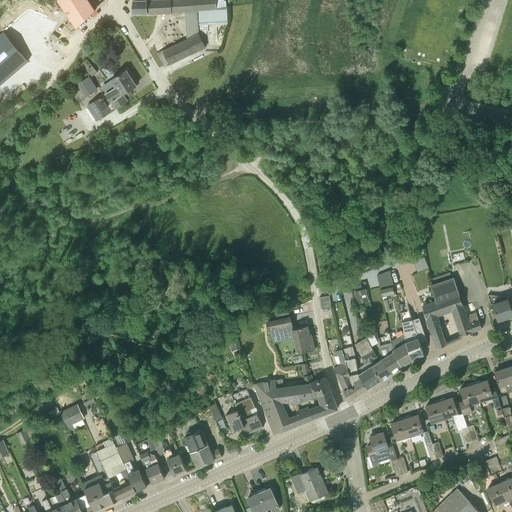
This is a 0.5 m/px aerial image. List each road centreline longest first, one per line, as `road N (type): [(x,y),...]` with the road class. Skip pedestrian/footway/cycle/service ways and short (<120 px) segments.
road 1 (unclassified): [(345,414),(296,216),(172,94),(113,3)]
road 2 (tertiary): [(128,511),(345,414)]
road 3 (tertiary): [(345,414),(511,336)]
road 4 (unclassified): [(0,117),(57,74),(113,3)]
